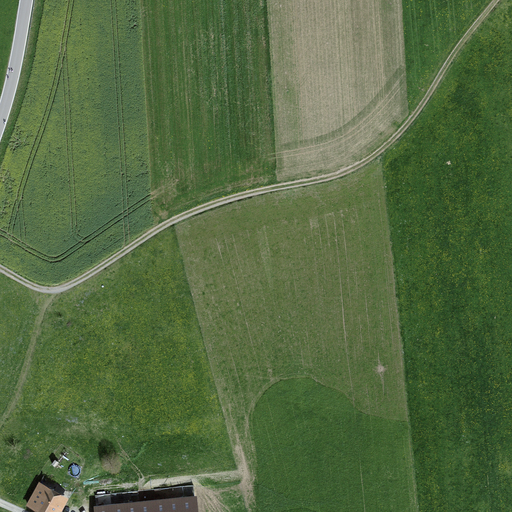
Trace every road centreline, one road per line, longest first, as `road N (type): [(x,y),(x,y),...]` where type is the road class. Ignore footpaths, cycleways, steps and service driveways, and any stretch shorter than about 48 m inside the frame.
road 1 (track): [(0,268),(40,288),(65,287),(197,210),(343,175),(411,122),(500,0)]
road 2 (tertiary): [(0,123),(26,0)]
